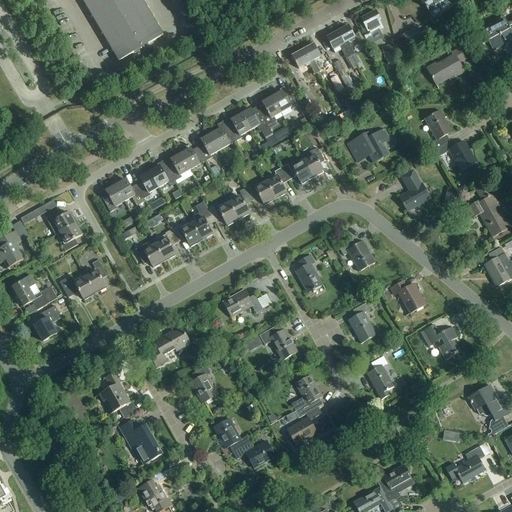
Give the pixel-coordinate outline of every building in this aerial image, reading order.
[(81,0),(119,63),(163,36),(141,0),(81,0)] [(421,0),(426,7),(425,8),(426,9),(427,9),(429,13),(448,2),(451,7),(460,2),(458,0),(421,0)] [(383,29),(379,23),(381,22),(376,12),(361,20),(368,32),(363,35),(368,43),(369,46),(383,39),(379,31),(383,29)] [(511,23),(508,26),(504,19),(477,34),(483,46),(490,41),(496,50),(505,45),(503,41),(511,35),(511,23)] [(348,27),(337,33),(351,57),(352,57),(356,66),(360,64),(355,55),(348,43),(355,39),(348,27)] [(411,51),(425,43),(417,29),(403,37),(411,51)] [(351,57),(337,33),(327,39),(333,51),(340,47),(346,60),(351,69),(356,66),(352,57),(351,57)] [(355,36),(360,45),(365,42),(360,33),(355,36)] [(381,49),(385,60),(397,57),(393,45),(381,49)] [(314,46),(303,52),(316,75),(320,73),(316,66),(314,62),(321,58),(314,46)] [(427,69),(436,87),(452,78),(453,80),(464,73),(459,64),(468,59),(462,49),(452,54),(453,57),(436,66),(435,64),(427,69)] [(316,75),(303,52),(292,57),(301,74),(308,70),(312,77),(316,75)] [(334,65),(347,90),(353,87),(347,75),(339,62),(334,65)] [(344,90),(341,85),(335,89),(338,94),(344,90)] [(273,92),(269,94),(281,114),(290,109),(291,111),(298,107),(288,89),(282,92),(275,96),(273,92)] [(305,95),(313,111),(320,107),(312,92),(305,95)] [(263,105),(257,108),(268,127),(276,122),(274,118),(281,114),(269,94),(266,96),(269,100),(262,104),(263,105)] [(379,104),(386,100),(384,96),(380,95),(376,98),(379,104)] [(242,109),(238,111),(250,132),(257,128),(260,133),(262,132),(266,141),(273,137),(268,127),(257,108),(251,112),(251,110),(244,114),(242,109)] [(232,123),(226,127),(235,143),(242,139),(241,137),(250,132),(238,111),(235,113),(237,118),(231,121),(232,123)] [(432,143),(436,151),(450,143),(447,136),(452,133),(444,120),(445,120),(440,112),(425,121),(436,141),(432,143)] [(326,137),(343,128),(336,117),(320,125),(326,137)] [(212,129),(208,131),(220,152),(235,143),(226,127),(214,134),(212,129)] [(278,144),(293,136),(289,128),(274,137),(278,144)] [(203,146),(198,149),(205,163),(212,159),(211,157),(220,152),(208,131),(205,133),(207,137),(201,141),(203,146)] [(347,145),(355,160),(367,153),(373,164),(388,156),(382,145),(389,141),(384,131),(370,138),(368,134),(347,145)] [(450,143),(436,151),(440,157),(449,152),(461,172),(476,164),(464,143),(454,148),(450,143)] [(182,149),(178,151),(190,172),(205,163),(198,149),(192,152),(191,150),(184,153),(182,149)] [(314,157),(303,163),(312,178),(317,175),(318,177),(324,174),(323,172),(319,165),(324,162),(317,149),(312,152),(314,157)] [(178,174),(172,177),(175,182),(182,179),(181,177),(190,172),(178,151),(175,153),(177,157),(171,161),(178,174)] [(312,178),(303,163),(292,169),(301,185),(301,184),(302,186),(307,183),(307,181),(312,178)] [(288,166),(282,169),(289,181),(295,178),(288,166)] [(150,167),(147,169),(159,189),(167,184),(169,186),(175,182),(172,177),(167,180),(159,167),(153,171),(150,167)] [(142,184),(137,187),(144,200),(151,196),(149,194),(159,189),(147,169),(144,171),(146,175),(139,179),(142,184)] [(289,181),(282,169),(276,172),(284,185),(289,181)] [(402,179),(409,192),(399,198),(408,213),(430,200),(422,185),(421,186),(413,172),(402,179)] [(277,177),(266,184),(275,199),(280,196),(281,198),(286,195),(286,193),(277,177)] [(117,180),(113,182),(125,203),(132,199),(136,205),(144,200),(137,187),(131,190),(126,181),(119,185),(117,180)] [(125,203),(113,182),(110,184),(112,188),(106,192),(100,195),(110,214),(119,209),(118,207),(125,203)] [(275,199),(266,184),(255,190),(264,205),(265,207),(270,204),(269,202),(275,199)] [(497,205),(499,204),(488,185),(470,195),(470,196),(477,192),(482,202),(479,204),(478,203),(461,212),(467,223),(479,216),(492,238),(489,241),(511,229),(497,205)] [(251,187),(245,190),(252,202),(258,199),(251,187)] [(458,191),(462,197),(469,193),(465,187),(458,191)] [(252,202),(245,190),(240,193),(247,205),(252,202)] [(240,198),(229,204),(238,220),(243,217),(244,219),(249,215),(249,214),(249,213),(240,198)] [(163,199),(153,204),(156,210),(166,204),(163,199)] [(238,220),(229,204),(218,211),(227,226),(228,228),(233,224),(232,223),(238,220)] [(214,207),(208,211),(215,223),(221,220),(214,207)] [(36,219),(41,217),(37,211),(32,213),(36,219)] [(215,223),(208,211),(203,214),(210,226),(215,223)] [(54,223),(60,233),(75,225),(73,220),(74,219),(71,214),(69,215),(69,214),(62,218),(59,213),(46,220),(50,225),(54,223)] [(150,228),(162,221),(159,216),(147,223),(150,228)] [(203,219),(192,225),(201,241),(206,238),(207,239),(212,236),(212,235),(212,234),(203,219)] [(75,225),(60,233),(66,245),(62,248),(65,253),(78,246),(75,241),(82,237),(82,236),(83,235),(80,230),(78,231),(75,225)] [(201,241),(192,225),(181,232),(189,247),(190,247),(191,248),(196,245),(196,244),(201,241)] [(177,228),(171,231),(178,244),(184,241),(177,228)] [(0,245),(2,249),(0,249),(0,264),(0,265),(3,263),(7,270),(23,261),(15,247),(29,239),(25,230),(16,235),(15,233),(9,236),(7,233),(1,236),(3,239),(0,241),(0,245)] [(161,243),(155,246),(164,261),(169,259),(170,260),(175,257),(175,255),(171,248),(178,244),(171,231),(166,235),(166,236),(159,239),(161,243)] [(128,233),(122,236),(124,241),(131,238),(128,233)] [(363,243),(356,247),(353,241),(339,249),(344,257),(348,254),(359,273),(375,264),(363,243)] [(164,261),(155,246),(149,249),(147,245),(136,251),(143,264),(148,261),(152,268),(153,268),(154,269),(159,266),(158,264),(164,261)] [(511,279),(511,268),(505,255),(503,253),(501,249),(488,256),(492,262),(484,267),(497,289),(511,279)] [(327,255),(331,262),(336,259),(332,252),(327,255)] [(302,269),(295,273),(299,280),(300,279),(309,294),(323,286),(311,265),(314,263),(311,257),(299,263),(302,269)] [(97,272),(86,278),(95,294),(100,291),(101,293),(106,289),(105,288),(106,287),(102,280),(107,277),(98,262),(93,265),(97,272)] [(32,303),(37,312),(58,300),(52,290),(42,296),(41,295),(34,299),(29,289),(36,286),(30,276),(23,281),(24,282),(12,289),(23,308),(32,303)] [(95,294),(86,278),(75,285),(71,277),(59,284),(68,299),(74,296),(79,293),(83,300),(84,300),(85,302),(90,298),(89,297),(95,294)] [(398,294),(410,315),(426,306),(414,285),(407,289),(403,283),(391,290),(394,297),(398,294)] [(223,304),(232,319),(252,307),(256,315),(263,311),(255,296),(249,299),(244,292),(223,304)] [(356,318),(348,322),(361,345),(376,336),(364,315),(371,311),(367,304),(353,312),(356,318)] [(34,327),(43,343),(57,335),(51,325),(61,319),(64,325),(65,324),(55,307),(39,316),(40,316),(42,315),(45,321),(34,327)] [(297,354),(285,331),(283,332),(279,326),(259,337),(265,347),(272,343),(282,362),(297,354)] [(424,332),(432,346),(438,342),(441,348),(438,349),(446,362),(460,353),(454,341),(458,339),(452,329),(440,335),(434,326),(424,332)] [(157,350),(149,355),(156,367),(167,361),(164,357),(175,351),(176,353),(190,345),(182,330),(171,336),(169,334),(153,343),(157,350)] [(424,332),(420,334),(428,348),(432,346),(424,332)] [(260,346),(256,339),(246,345),(249,350),(254,347),(255,349),(260,346)] [(371,365),(375,371),(367,375),(375,389),(374,389),(379,397),(382,401),(390,396),(388,392),(394,388),(382,368),(387,365),(383,358),(371,365)] [(190,377),(193,383),(190,384),(202,405),(218,397),(206,377),(210,374),(206,367),(190,377)] [(100,395),(105,403),(108,401),(115,413),(130,405),(119,385),(121,384),(115,373),(105,379),(111,389),(100,395)] [(306,416),(318,409),(323,406),(320,400),(323,398),(311,377),(296,386),(303,399),(291,405),(295,412),(299,419),(306,416)] [(507,416),(511,413),(504,400),(499,402),(490,387),(468,399),(475,411),(476,411),(479,415),(480,416),(481,416),(483,415),(484,416),(485,417),(486,418),(487,418),(489,417),(490,417),(491,416),(494,421),(491,423),(489,431),(490,431),(491,431),(491,432),(492,432),(492,434),(491,434),(490,435),(488,436),(488,438),(491,439),(508,428),(503,418),(507,416)] [(318,409),(306,416),(308,419),(287,431),(296,446),(317,434),(310,422),(322,415),(318,409)] [(230,448),(233,454),(251,444),(247,437),(240,441),(229,421),(214,429),(226,450),(230,448)] [(150,435),(146,427),(138,431),(133,422),(120,429),(126,440),(128,438),(144,466),(160,457),(158,454),(159,453),(158,451),(157,452),(148,436),(150,435)] [(445,432),(443,440),(460,443),(461,435),(445,432)] [(251,444),(233,454),(237,461),(246,456),(254,470),(275,458),(267,443),(254,450),(251,444)] [(485,458),(479,448),(465,456),(469,462),(456,469),(454,465),(446,470),(452,481),(458,477),(463,486),(469,482),(486,472),(480,461),(485,458)] [(377,483),(381,489),(393,511),(396,511),(403,508),(398,499),(400,498),(398,495),(407,489),(405,485),(412,481),(404,465),(396,470),(382,478),(383,480),(377,483)] [(153,482),(138,490),(145,503),(149,501),(155,511),(171,511),(169,509),(173,507),(164,492),(160,494),(153,482)] [(0,511),(13,511),(0,488),(0,486),(0,485),(0,511)] [(381,489),(375,492),(361,499),(360,499),(353,503),(357,511),(380,511),(383,511),(391,511),(393,511),(381,489)]
